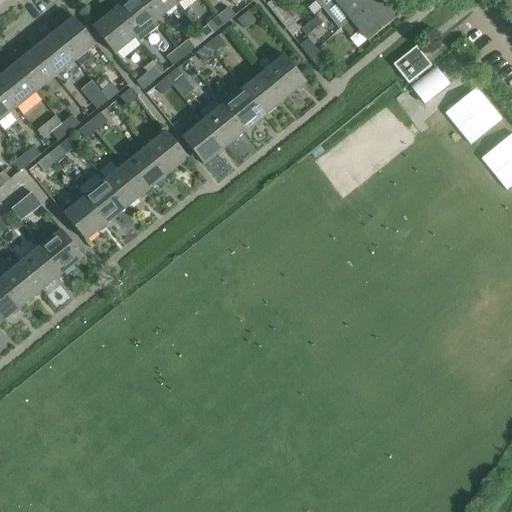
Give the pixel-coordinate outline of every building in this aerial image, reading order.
[(155,22),(137,0),(128,0),(113,12),(135,38),(155,22)] [(170,0),(137,0),(155,22),(175,6),(170,0)] [(274,16),(283,9),(275,0),(272,0),(266,6),(274,16)] [(334,0),(334,1),(350,21),(376,0),(334,0)] [(394,21),(377,0),(376,0),(350,21),(367,42),(394,21)] [(228,7),(216,16),(224,25),(235,16),(228,7)] [(286,13),(283,9),(274,16),(283,28),(292,21),(292,20),(299,15),(293,8),(286,13)] [(113,12),(92,29),(114,55),(135,38),(113,12)] [(236,21),(243,30),(254,20),(248,12),(236,21)] [(224,25),(216,16),(206,25),(213,34),(224,25)] [(73,18),(53,35),(74,61),(95,45),(73,18)] [(53,35),(34,50),(55,77),(74,61),(53,35)] [(206,45),(213,54),(224,45),(217,36),(206,45)] [(176,49),(183,58),(194,49),(187,40),(176,49)] [(307,57),(315,50),(307,40),(299,46),(307,57)] [(213,54),(206,45),(195,54),(202,62),(213,54)] [(416,48),(393,66),(408,84),(430,66),(416,48)] [(183,58),(176,49),(165,58),(172,67),(183,58)] [(55,77),(34,50),(14,66),(35,93),(55,77)] [(325,62),(315,50),(307,57),(316,69),(325,62)] [(284,100),(305,83),(284,57),(263,74),(284,100)] [(14,66),(0,77),(0,89),(16,108),(35,93),(14,66)] [(176,69),(165,78),(172,87),(183,78),(176,69)] [(431,71),(411,87),(426,106),(446,90),(431,71)] [(136,82),(142,91),(153,82),(147,74),(136,82)] [(263,74),(243,90),(264,116),(284,100),(263,74)] [(172,87),(165,78),(154,87),(162,96),(172,87)] [(100,93),(107,102),(118,93),(111,84),(100,93)] [(0,89),(0,121),(16,108),(0,89)] [(137,98),(130,89),(120,98),(126,106),(137,98)] [(243,90),(222,106),(244,133),(264,116),(243,90)] [(107,102),(100,93),(89,102),(96,110),(107,102)] [(222,106),(202,122),(223,149),(244,133),(222,106)] [(89,122),(96,131),(107,122),(100,113),(89,122)] [(61,124),(68,133),(79,125),(71,116),(61,124)] [(96,131),(89,122),(78,131),(85,140),(96,131)] [(202,122),(181,139),(203,166),(223,149),(202,122)] [(68,133),(61,124),(49,133),(57,142),(68,133)] [(165,133),(145,149),(166,176),(187,159),(165,133)] [(48,155),(55,164),(66,155),(59,146),(48,155)] [(33,148),(22,156),(29,165),(40,156),(33,148)] [(145,149),(124,166),(146,192),(166,176),(145,149)] [(55,164),(48,155),(37,164),(44,173),(55,164)] [(29,165),(22,156),(12,165),(18,173),(29,165)] [(124,166),(104,182),(126,209),(146,192),(124,166)] [(126,209),(104,182),(84,198),(105,225),(126,209)] [(27,211),(38,202),(31,194),(20,202),(27,211)] [(84,198),(63,215),(85,242),(105,225),(84,198)] [(82,258),(61,231),(40,248),(61,274),(82,258)] [(61,274),(40,248),(20,264),(41,291),(61,274)] [(20,264),(0,280),(0,281),(21,307),(41,291),(20,264)] [(0,281),(0,322),(1,323),(21,307),(0,281)]
